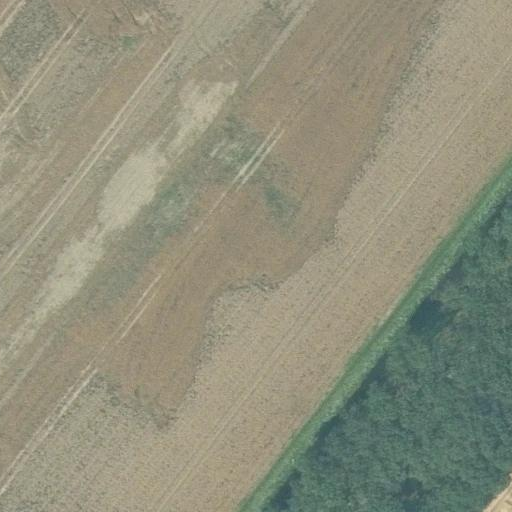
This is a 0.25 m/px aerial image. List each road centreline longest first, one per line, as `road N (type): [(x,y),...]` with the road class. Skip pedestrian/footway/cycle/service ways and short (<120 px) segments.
road 1 (secondary): [(362,493),(511,299)]
road 2 (residential): [(362,493),(468,421),(511,369)]
